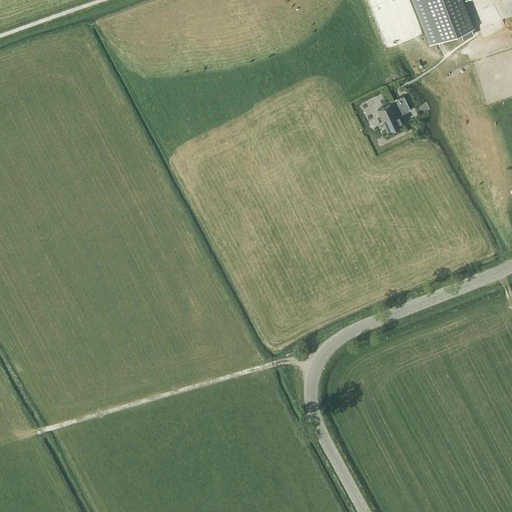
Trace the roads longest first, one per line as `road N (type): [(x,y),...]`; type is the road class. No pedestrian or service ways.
road 1 (tertiary): [(362,511),(311,418),(316,360),(354,329),(511,265)]
road 2 (track): [(22,436),(282,362),(316,360)]
